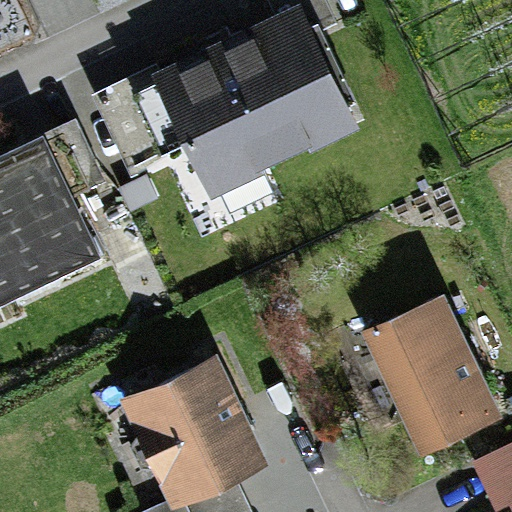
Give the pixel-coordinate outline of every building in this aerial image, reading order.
[(269,0),(278,17),(162,72),(167,82),(117,106),(141,156),(190,133),(212,179),(348,115),(308,32),(336,19),(326,0),(269,0)] [(89,185),(61,127),(0,156),(0,278),(84,239),(64,197),(89,185)] [(492,406),(439,296),(370,329),(423,439),(492,406)] [(256,459),(210,358),(131,394),(145,424),(132,443),(142,464),(164,465),(178,495),(256,459)] [(511,430),(452,457),(472,500),(511,481),(511,430)] [(511,511),(511,481),(472,500),(477,511),(511,511)]
